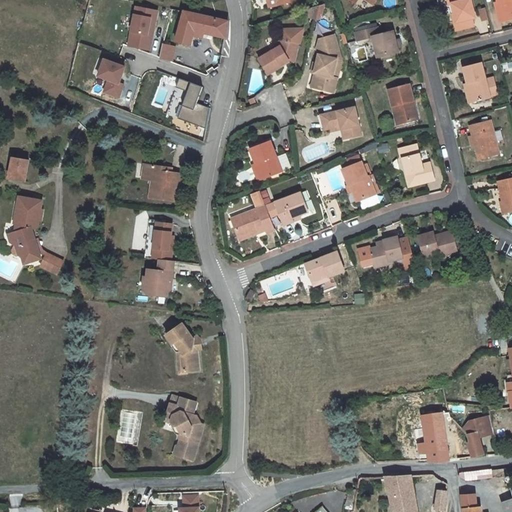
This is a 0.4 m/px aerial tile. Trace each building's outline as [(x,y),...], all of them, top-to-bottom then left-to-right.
[(252,0),(255,11),(269,7),(267,0),(252,0)] [(454,22),(456,31),(474,26),(472,18),(476,17),(471,0),(447,0),(449,5),(452,4),(454,13),(456,21),(454,22)] [(511,0),(497,0),(498,1),(495,2),(500,21),(511,18),(511,0)] [(318,6),(315,18),(319,19),(322,16),(325,4),(318,6)] [(151,51),(159,10),(135,5),(127,47),(151,51)] [(314,7),(308,9),(311,18),(315,18),(318,6),(314,7)] [(480,10),(482,20),(488,18),(486,8),(480,10)] [(226,38),(228,21),(184,11),(175,41),(190,45),(193,35),(194,30),(204,33),(226,38)] [(357,32),(378,27),(377,24),(356,29),(357,32)] [(379,34),(378,27),(357,32),(356,33),(358,40),(373,37),(378,57),(399,52),(398,47),(401,46),(399,39),(396,40),(394,31),(379,34)] [(317,63),(316,66),(317,66),(315,73),(312,87),(322,89),(323,84),(330,86),(335,69),(339,70),(342,60),(334,35),(320,39),(317,48),(319,54),(317,63)] [(289,60),(294,61),(298,43),(282,39),(280,46),(259,59),(268,74),(282,66),(282,64),(289,60)] [(175,47),(163,44),(160,58),(172,61),(175,47)] [(107,80),(102,93),(118,98),(129,66),(105,57),(98,77),(107,80)] [(467,84),(472,102),(491,97),(490,96),(497,94),(493,77),(486,80),(481,63),(463,67),(467,84)] [(334,92),(339,70),(335,69),(330,86),(323,84),(322,89),(334,92)] [(400,114),(403,123),(418,119),(410,84),(389,89),(396,115),(400,114)] [(210,113),(214,93),(210,93),(206,112),(210,113)] [(349,138),(362,135),(355,107),(321,115),(325,130),(331,128),(346,124),(349,138)] [(500,153),(491,121),(470,126),(476,146),(479,158),(500,153)] [(331,131),(341,129),(344,139),(349,138),(346,124),(331,128),(331,131)] [(260,162),(266,178),(282,171),(271,140),(250,149),(256,164),(260,162)] [(422,165),(419,152),(401,156),(409,187),(434,180),(431,168),(423,170),(422,165)] [(29,160),(13,157),(11,168),(14,168),(12,178),(25,181),(29,160)] [(253,168),(258,181),(266,178),(260,162),(256,164),(253,168)] [(379,192),(373,175),(372,175),(367,163),(363,165),(362,162),(350,166),(346,168),(343,169),(349,185),(347,186),(350,192),(354,191),(358,201),(379,192)] [(165,171),(166,167),(145,164),(142,179),(152,180),(150,198),(179,202),(183,174),(171,172),(165,171)] [(498,181),(511,177),(511,173),(511,172),(496,176),(498,181)] [(511,211),(511,177),(498,181),(505,214),(511,211)] [(266,206),(260,190),(252,194),(257,209),(266,206)] [(280,214),(284,225),(294,221),(292,217),(299,215),(308,211),(301,192),(275,202),(280,214)] [(20,197),(15,224),(18,225),(17,228),(17,230),(12,232),(15,240),(17,245),(14,246),(13,250),(14,254),(18,256),(21,255),(22,256),(32,261),(41,258),(40,254),(39,251),(32,230),(37,228),(39,221),(41,221),(43,209),(41,209),(42,201),(20,197)] [(280,214),(275,202),(266,206),(271,217),(280,214)] [(257,209),(232,218),(239,237),(255,231),(254,229),(265,224),(267,229),(268,232),(275,229),(271,217),(266,206),(257,209)] [(146,257),(153,258),(157,222),(150,222),(146,257)] [(160,259),(171,261),(174,236),(171,236),(173,224),(157,222),(153,258),(160,259)] [(255,231),(239,237),(240,239),(267,229),(265,224),(254,229),(255,231)] [(435,235),(434,232),(418,236),(424,257),(439,253),(440,257),(458,252),(452,231),(435,235)] [(378,246),(370,248),(374,267),(390,263),(389,261),(403,257),(402,254),(399,240),(398,237),(384,240),(385,244),(378,246)] [(344,271),(337,252),(306,264),(313,282),(328,277),(344,271)] [(47,268),(58,274),(64,262),(46,253),(45,256),(51,259),(47,268)] [(51,259),(45,256),(40,265),(47,268),(51,259)] [(168,288),(168,283),(171,283),(174,261),(171,261),(160,259),(160,266),(162,267),(162,270),(148,269),(147,277),(145,277),(143,293),(167,295),(168,288)] [(304,264),(297,266),(303,283),(310,281),(304,264)] [(329,279),(328,277),(313,282),(314,285),(329,279)] [(256,292),(251,289),(246,298),(251,301),(256,292)] [(167,335),(172,343),(175,342),(183,353),(182,354),(184,371),(187,371),(199,370),(197,350),(197,347),(195,346),(193,343),(194,340),(193,339),(183,324),(167,335)] [(195,346),(197,347),(197,350),(201,349),(200,340),(197,337),(193,339),(194,340),(193,343),(195,346)] [(175,342),(172,343),(171,344),(176,352),(178,351),(180,374),(187,373),(187,371),(184,371),(182,354),(183,353),(175,342)] [(178,407),(181,398),(172,395),(170,404),(178,407)] [(165,418),(171,419),(175,426),(176,425),(180,432),(178,439),(180,439),(178,445),(176,446),(174,454),(193,460),(204,425),(200,425),(197,424),(193,415),(193,414),(196,403),(181,398),(178,407),(170,404),(165,418)] [(449,412),(439,413),(440,423),(452,418),(450,416),(449,412)] [(440,423),(439,413),(436,414),(426,415),(422,415),(428,454),(420,454),(421,461),(429,460),(429,462),(446,461),(443,445),(440,423)] [(493,433),(490,416),(482,418),(487,434),(493,433)] [(487,434),(482,418),(469,421),(463,429),(467,434),(468,442),(467,443),(472,458),(484,454),(479,437),(487,434)] [(466,480),(492,478),(492,469),(461,472),(459,473),(460,476),(460,477),(466,480)] [(393,511),(417,511),(412,483),(421,482),(421,475),(411,476),(385,477),(393,509),(393,511)] [(346,508),(352,510),(356,489),(353,489),(351,494),(348,494),(346,508)] [(438,491),(436,505),(446,506),(447,492),(438,491)] [(463,508),(476,507),(475,494),(462,495),(463,508)] [(199,511),(199,495),(185,496),(185,505),(189,505),(189,508),(185,508),(181,508),(181,511),(199,511)]
